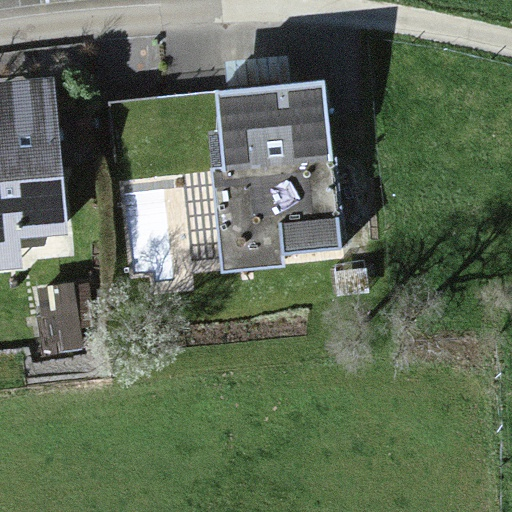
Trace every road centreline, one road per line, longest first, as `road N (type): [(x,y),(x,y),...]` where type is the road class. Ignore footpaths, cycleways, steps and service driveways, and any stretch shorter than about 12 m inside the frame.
road 1 (residential): [(364,20),(251,13),(81,25),(0,41)]
road 2 (track): [(511,49),(364,20)]
